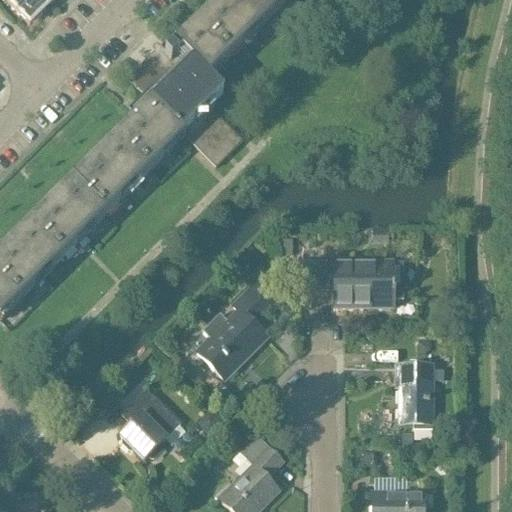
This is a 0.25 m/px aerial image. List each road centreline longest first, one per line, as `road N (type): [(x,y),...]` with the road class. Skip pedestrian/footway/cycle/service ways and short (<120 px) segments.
road 1 (residential): [(114,511),(0,400)]
road 2 (residential): [(323,511),(323,428),(303,385)]
road 3 (residential): [(41,88),(130,0)]
